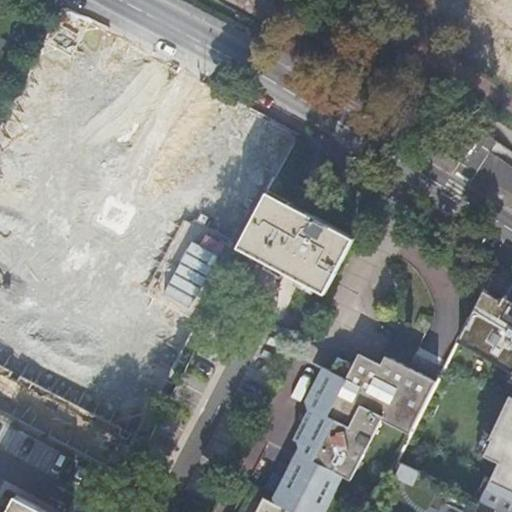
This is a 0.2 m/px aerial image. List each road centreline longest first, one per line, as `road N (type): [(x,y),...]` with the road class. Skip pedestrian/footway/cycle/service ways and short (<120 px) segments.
road 1 (secondary): [(511,226),(364,131),(129,0)]
road 2 (unknown): [(61,0),(27,87),(35,194),(0,255)]
road 3 (residential): [(251,338),(160,511)]
